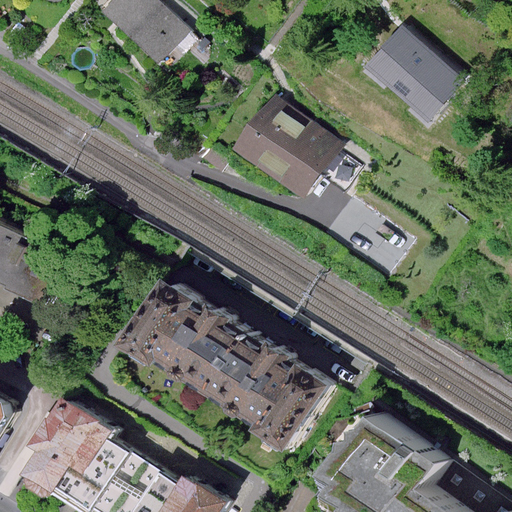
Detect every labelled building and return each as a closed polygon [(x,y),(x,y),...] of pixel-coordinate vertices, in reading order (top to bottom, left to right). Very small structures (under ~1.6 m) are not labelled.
[(199,35),(158,0),(126,0),(110,18),(168,70),(199,35)] [(467,86),(420,41),(390,72),(438,117),(467,86)] [(350,145),(285,96),(245,150),(309,198),(350,145)] [(0,218),(0,267),(63,300),(83,261),(0,218)] [(191,280),(147,340),(152,351),(307,452),(313,448),(349,384),(191,280)] [(228,511),(243,488),(196,459),(189,469),(123,428),(130,416),(117,408),(119,405),(76,378),(43,430),(52,436),(38,459),(41,461),(37,468),(39,477),(53,487),(62,486),(98,509),(103,502),(117,511),(228,511)] [(30,401),(0,385),(0,467),(34,415),(30,401)] [(501,511),(363,418),(318,480),(350,511),(352,511),(501,511)] [(318,480),(301,511),(352,511),(350,511),(318,480)]
